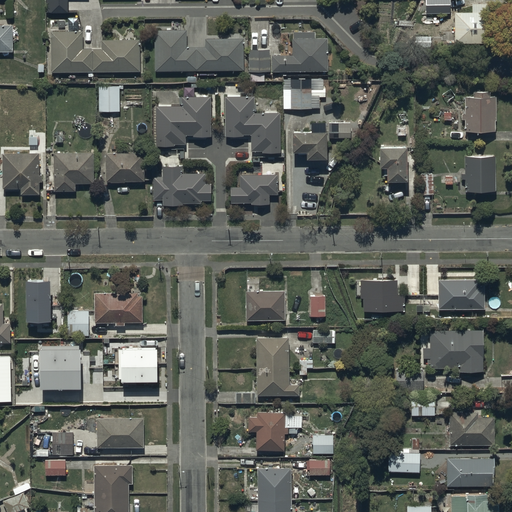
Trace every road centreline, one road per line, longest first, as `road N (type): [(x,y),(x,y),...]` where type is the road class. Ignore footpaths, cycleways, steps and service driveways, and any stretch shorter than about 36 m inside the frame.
road 1 (residential): [(186,240),(511,238)]
road 2 (residential): [(191,511),(186,240)]
road 3 (residential): [(0,242),(186,240)]
